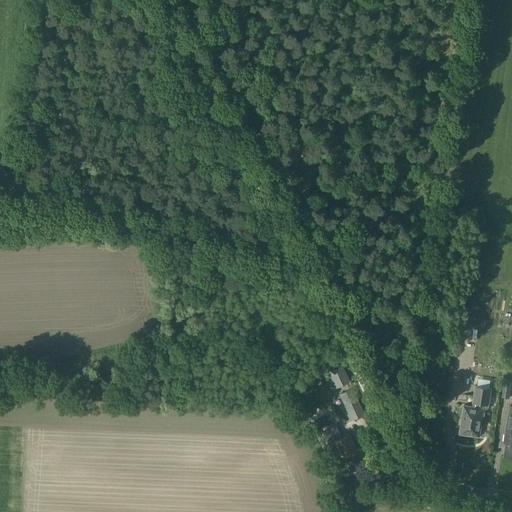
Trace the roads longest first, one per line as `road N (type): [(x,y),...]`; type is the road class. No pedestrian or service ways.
road 1 (unclassified): [(402,467),(301,255),(157,0)]
road 2 (track): [(301,255),(0,183)]
